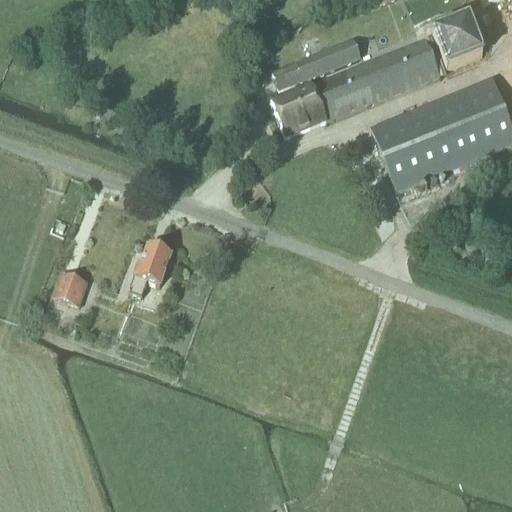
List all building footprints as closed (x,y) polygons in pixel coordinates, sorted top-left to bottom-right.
[(509,0),(477,0),(481,11),(509,0)] [(283,146),(439,82),(423,44),(269,105),(283,146)] [(333,54),(269,79),(277,99),(340,72),(359,65),(352,46),(333,54)] [(395,198),(511,151),(511,136),(491,84),(369,133),(395,198)] [(131,282),(133,282),(128,298),(140,302),(145,287),(160,292),(171,260),(146,251),(140,268),(137,267),(131,282)] [(78,314),(87,288),(60,278),(51,304),(78,314)]
